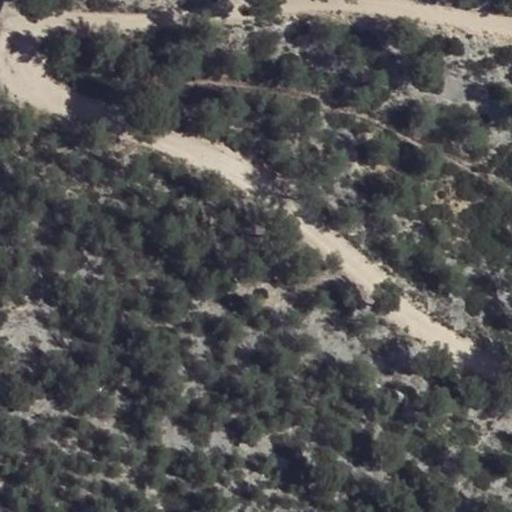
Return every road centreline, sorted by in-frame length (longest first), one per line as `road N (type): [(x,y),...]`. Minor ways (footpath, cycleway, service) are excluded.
road 1 (track): [(511,23),(325,1),(250,2),(28,24),(14,57),(30,93),(155,136),(285,206),(403,311),(511,386)]
road 2 (track): [(511,189),(325,104),(258,90),(153,87),(14,57)]
